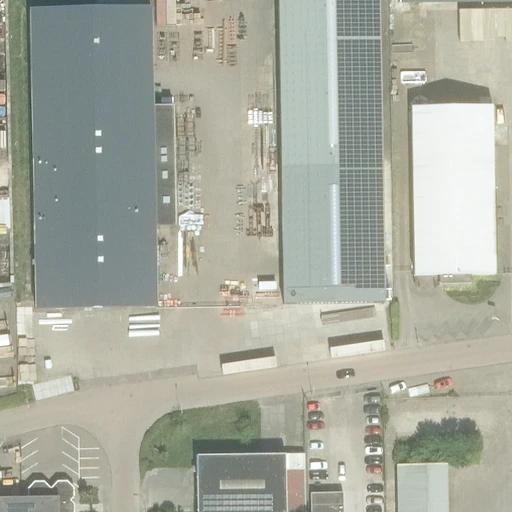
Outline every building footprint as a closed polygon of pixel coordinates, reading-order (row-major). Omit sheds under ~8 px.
[(378,0),(278,0),(281,169),(283,305),(384,304),(382,168),(378,0)] [(153,107),(151,7),(30,9),(36,310),(157,308),(155,228),(175,228),(173,107),(153,107)] [(495,275),(492,107),(411,108),(414,285),(438,284),(438,286),(470,286),(470,276),(495,275)] [(285,455),(196,456),(196,477),(197,477),(197,511),(304,511),(304,470),(286,471),(285,455)] [(397,511),(446,511),(446,465),(397,466),(397,511)] [(67,511),(67,505),(74,498),(74,488),(67,482),(57,482),(51,489),(44,482),(34,482),(28,489),(28,498),(0,498),(0,511),(67,511)]
